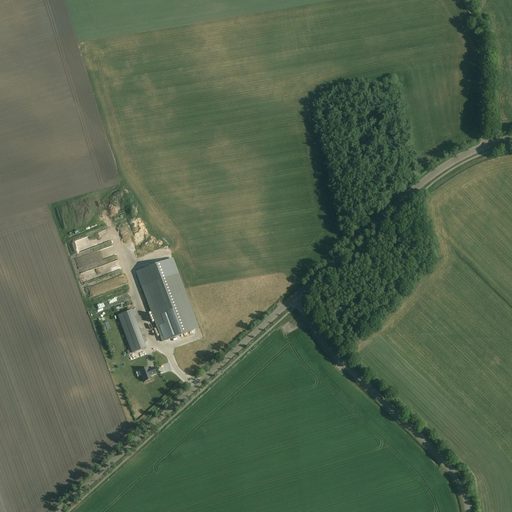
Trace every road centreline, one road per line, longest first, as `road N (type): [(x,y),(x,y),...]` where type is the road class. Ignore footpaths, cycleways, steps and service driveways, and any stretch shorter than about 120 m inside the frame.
road 1 (tertiary): [(55,511),(293,297)]
road 2 (unclassified): [(466,511),(448,467),(322,342),(293,297)]
road 3 (tertiary): [(293,297),(436,171),(511,137)]
road 4 (track): [(481,145),(483,41),(465,0)]
